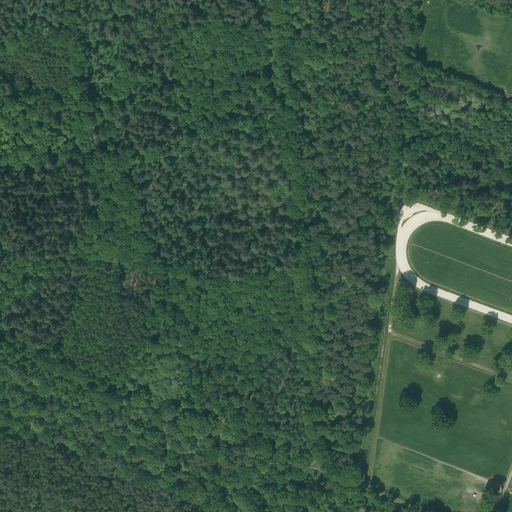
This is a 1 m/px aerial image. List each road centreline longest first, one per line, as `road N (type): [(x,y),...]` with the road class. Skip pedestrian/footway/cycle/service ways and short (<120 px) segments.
road 1 (track): [(420,0),(352,484)]
road 2 (track): [(0,347),(352,484)]
road 3 (track): [(283,42),(232,118),(201,137),(124,153),(0,162)]
road 4 (track): [(511,379),(388,331),(367,490)]
road 5 (track): [(172,0),(145,12),(26,29),(0,42)]
